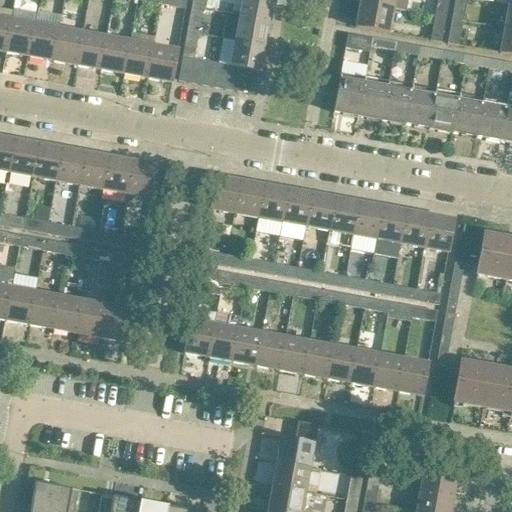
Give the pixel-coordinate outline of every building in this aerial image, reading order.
[(186,0),(161,0),(161,6),(185,10),(186,0)] [(192,0),(191,8),(202,10),(204,0),(192,0)] [(270,22),(273,0),(242,0),(239,17),(270,22)] [(360,0),(360,4),(393,10),(394,0),(360,0)] [(446,19),(449,0),(437,0),(434,17),(446,19)] [(463,22),(466,0),(455,0),(451,21),(463,22)] [(393,10),(360,4),(355,28),(389,34),(393,10)] [(187,33),(198,35),(202,10),(191,8),(187,33)] [(265,47),(270,22),(239,17),(235,42),(265,47)] [(434,17),(430,41),(430,42),(441,43),(446,19),(434,17)] [(11,21),(0,18),(0,53),(5,54),(11,21)] [(5,54),(29,59),(35,25),(11,21),(5,54)] [(458,47),(463,22),(451,21),(447,45),(458,47)] [(52,63),(59,30),(35,25),(29,59),(52,63)] [(52,63),(76,67),(82,34),(59,30),(52,63)] [(500,54),(511,56),(511,31),(504,30),(500,54)] [(193,60),(198,35),(187,33),(182,58),(193,60)] [(100,71),(106,38),(82,34),(76,67),(100,71)] [(361,52),(362,46),(370,48),(372,39),(347,35),(345,49),(361,52)] [(100,71),(123,76),(130,43),(106,38),(100,71)] [(370,48),(394,52),(396,43),(372,39),(370,48)] [(230,67),(242,69),(253,71),(261,73),(265,47),(235,42),(230,67)] [(123,76),(147,80),(153,47),(130,43),(123,76)] [(394,52),(417,56),(418,48),(396,43),(394,52)] [(153,47),(147,80),(171,84),(178,51),(153,47)] [(418,48),(417,56),(441,61),(442,52),(418,48)] [(466,56),(442,52),(441,61),(465,65),(466,56)] [(466,56),(465,65),(488,69),(490,60),(466,56)] [(178,82),(190,84),(195,60),(193,60),(182,58),(178,82)] [(206,62),(195,60),(190,84),(202,86),(206,62)] [(511,64),(490,60),(488,69),(511,73),(511,64)] [(202,86),(214,89),(218,65),(206,62),(202,86)] [(230,67),(218,65),(214,89),(226,91),(230,67)] [(226,91),(238,93),(242,69),(230,67),(226,91)] [(253,71),(242,69),(238,93),(249,95),(253,71)] [(358,118),(365,78),(340,74),(333,113),(358,118)] [(365,78),(358,118),(381,122),(389,83),(365,78)] [(381,122),(404,126),(411,87),(389,83),(381,122)] [(411,87),(404,126),(428,131),(435,91),(411,87)] [(459,96),(435,91),(428,131),(453,135),(459,96)] [(511,94),(508,94),(507,104),(500,144),(511,145),(511,94)] [(453,135),(476,139),(483,100),(459,96),(453,135)] [(476,139),(500,144),(507,104),(483,100),(476,139)] [(12,141),(0,138),(0,172),(6,174),(12,141)] [(36,145),(12,141),(6,174),(30,178),(36,145)] [(60,149),(36,145),(30,178),(54,183),(60,149)] [(84,154),(60,149),(54,183),(78,187),(84,154)] [(108,158),(84,154),(78,187),(101,191),(108,158)] [(131,162),(108,158),(101,191),(125,196),(131,162)] [(156,167),(131,162),(125,196),(150,200),(156,167)] [(239,182),(216,178),(210,211),(233,215),(239,182)] [(233,215),(257,220),(263,186),(239,182),(233,215)] [(287,191),(263,186),(257,220),(281,224),(287,191)] [(311,195),(287,191),(281,224),(304,228),(311,195)] [(334,199),(311,195),(304,228),(328,233),(334,199)] [(358,204),(334,199),(328,233),(352,237),(358,204)] [(382,208),(358,204),(352,237),(375,241),(382,208)] [(1,205),(0,210),(0,226),(21,231),(23,220),(25,209),(1,205)] [(405,212),(382,208),(375,241),(399,245),(405,212)] [(429,216),(405,212),(399,245),(423,250),(429,216)] [(454,221),(429,216),(423,250),(448,254),(454,221)] [(47,224),(23,220),(21,231),(45,235),(47,224)] [(70,228),(47,224),(45,235),(69,239),(70,228)] [(94,233),(70,228),(69,239),(92,244),(94,233)] [(20,237),(0,233),(0,244),(18,248),(20,237)] [(118,237),(94,233),(92,244),(116,248),(118,237)] [(484,234),(479,262),(476,280),(477,281),(478,272),(486,274),(485,278),(511,282),(511,241),(508,241),(508,239),(484,234)] [(44,241),(20,237),(18,248),(42,252),(44,241)] [(143,241),(118,237),(116,248),(141,252),(143,241)] [(67,245),(44,241),(42,252),(66,256),(67,245)] [(91,250),(67,245),(66,256),(89,261),(91,250)] [(115,254),(91,250),(89,261),(113,265),(115,254)] [(200,263),(224,268),(226,256),(203,252),(202,252),(200,263)] [(140,258),(115,254),(113,265),(137,269),(138,269),(140,258)] [(250,261),(226,256),(224,268),(248,272),(250,261)] [(248,272),(271,276),(273,265),(250,261),(248,272)] [(454,264),(453,270),(462,272),(463,266),(454,264)] [(297,269),(273,265),(271,276),(295,281),(297,269)] [(219,296),(221,284),(223,273),(199,269),(195,292),(219,296)] [(295,281),(319,285),(321,274),(297,269),(295,281)] [(461,278),(462,272),(453,270),(452,277),(461,278)] [(246,278),(223,273),(221,284),(244,289),(246,278)] [(344,278),(321,274),(319,285),(342,289),(344,278)] [(460,285),(461,278),(452,277),(451,283),(460,285)] [(244,289),(268,293),(270,282),(246,278),(244,289)] [(342,289),(366,293),(368,282),(344,278),(342,289)] [(294,286),(270,282),(268,293),(292,297),(294,286)] [(392,287),(368,282),(366,293),(390,298),(392,287)] [(459,291),(460,285),(451,283),(450,289),(459,291)] [(292,297),(316,302),(318,291),(294,286),(292,297)] [(0,321),(5,322),(11,289),(0,287),(0,321)] [(390,298),(413,302),(415,291),(392,287),(390,298)] [(5,322),(29,327),(35,293),(11,289),(5,322)] [(458,297),(459,291),(450,289),(448,296),(458,297)] [(341,295),(318,291),(316,302),(339,306),(341,295)] [(440,295),(415,291),(413,302),(438,306),(440,295)] [(29,327),(52,331),(58,298),(35,293),(29,327)] [(339,306),(363,310),(365,299),(341,295),(339,306)] [(456,304),(458,297),(448,296),(447,302),(456,304)] [(52,331),(76,335),(82,302),(58,298),(52,331)] [(363,310),(387,315),(389,304),(365,299),(363,310)] [(82,302),(76,335),(100,340),(106,306),(82,302)] [(455,310),(456,304),(447,302),(446,308),(455,310)] [(412,308),(389,304),(387,315),(386,317),(410,322),(410,319),(412,308)] [(100,340),(124,344),(130,311),(106,306),(100,340)] [(410,319),(435,323),(437,312),(412,308),(410,319)] [(454,317),(455,310),(446,308),(445,315),(454,317)] [(453,323),(454,317),(445,315),(444,321),(453,323)] [(190,321),(184,355),(207,359),(213,326),(190,321)] [(452,329),(453,323),(444,321),(443,328),(452,329)] [(207,359),(231,363),(237,330),(213,326),(207,359)] [(451,336),(452,329),(443,328),(442,334),(451,336)] [(261,334),(237,330),(231,363),(255,368),(261,334)] [(255,368),(278,372),(284,339),(261,334),(255,368)] [(449,342),(451,336),(442,334),(440,340),(449,342)] [(308,343),(284,339),(278,372),(302,376),(308,343)] [(448,348),(449,342),(440,340),(439,347),(448,348)] [(302,376),(326,381),(332,347),(308,343),(302,376)] [(355,351),(332,347),(326,381),(349,385),(355,351)] [(447,355),(448,348),(439,347),(438,353),(447,355)] [(349,385),(373,389),(379,356),(355,351),(349,385)] [(446,361),(447,355),(438,353),(437,359),(446,361)] [(403,360),(379,356),(373,389),(397,393),(403,360)] [(445,367),(446,361),(437,359),(436,366),(445,367)] [(397,393),(422,398),(428,365),(427,364),(403,360),(397,393)] [(511,371),(461,362),(458,376),(453,408),(455,400),(463,401),(462,405),(502,413),(503,409),(510,410),(511,398),(511,371)] [(298,423),(294,442),(280,439),(276,464),(309,470),(314,445),(317,427),(298,423)] [(369,436),(359,434),(355,453),(366,455),(369,436)] [(373,454),(380,456),(381,448),(374,447),(373,454)] [(366,455),(355,453),(351,477),(361,479),(366,455)] [(372,456),(368,480),(379,482),(383,459),(383,458),(372,456)] [(276,464),(272,488),(305,494),(309,470),(276,464)] [(453,496),(458,472),(424,466),(420,490),(453,496)] [(361,479),(351,477),(346,501),(357,503),(361,479)] [(363,504),(374,506),(379,482),(368,480),(363,504)] [(30,509),(46,511),(74,511),(78,492),(47,486),(43,485),(35,484),(30,509)] [(272,488),(267,511),(270,511),(301,511),(305,494),(272,488)] [(420,490),(415,511),(450,511),(453,496),(420,490)] [(98,511),(109,511),(113,498),(101,496),(98,511)] [(125,500),(121,500),(113,498),(109,511),(139,511),(141,504),(141,503),(125,500)] [(355,511),(357,503),(346,501),(344,511),(355,511)]
